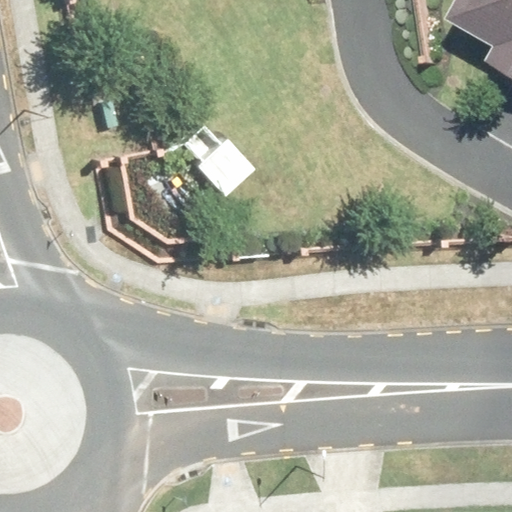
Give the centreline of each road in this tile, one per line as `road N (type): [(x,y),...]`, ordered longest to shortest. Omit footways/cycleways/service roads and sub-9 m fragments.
road 1 (tertiary): [(82,342),(400,391)]
road 2 (tertiary): [(400,391),(107,441)]
road 3 (residential): [(511,200),(451,167),(383,100),(363,0)]
road 4 (tertiary): [(0,183),(66,329)]
